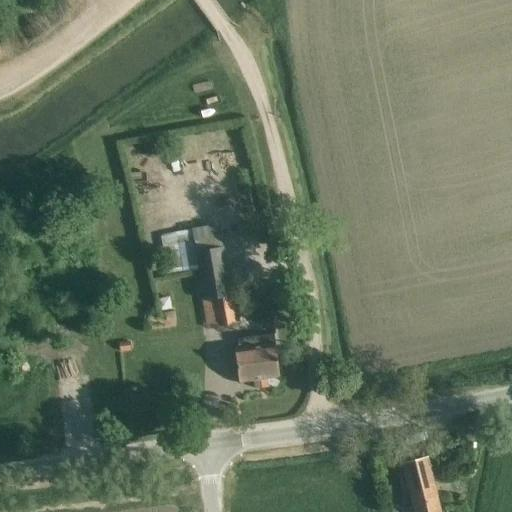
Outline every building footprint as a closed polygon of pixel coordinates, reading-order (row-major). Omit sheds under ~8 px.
[(205,181),(202,161),(180,164),(183,184),(205,181)] [(166,256),(168,274),(200,269),(204,297),(213,296),(217,325),(235,322),(224,236),(200,241),(169,246),(170,256),(166,256)] [(235,352),(237,362),(239,382),(254,380),(255,389),(268,387),(267,378),(279,376),(276,356),(275,346),(272,347),(270,333),(236,337),(238,351),(235,352)] [(130,341),(119,343),(120,352),(131,351),(130,341)] [(402,463),(407,483),(413,511),(440,511),(427,457),(402,463)]
